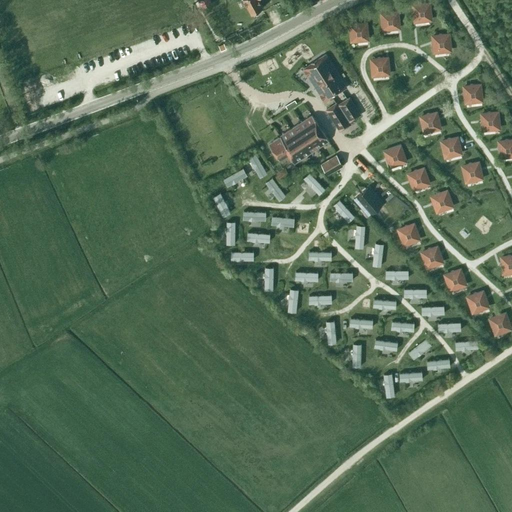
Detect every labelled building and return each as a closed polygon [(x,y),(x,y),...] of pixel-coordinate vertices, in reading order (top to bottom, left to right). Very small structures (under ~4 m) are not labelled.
[(243,0),(243,1),(245,4),(246,4),(251,13),(262,7),(257,0),(243,0)] [(413,5),(414,20),(420,19),(421,21),(423,20),(424,19),(430,18),(429,13),(430,11),(430,10),(429,8),(428,3),(423,4),(421,2),(419,3),(418,4),(413,5)] [(398,26),(396,11),(391,12),(389,11),(388,11),(386,12),(381,13),(382,18),(380,20),(381,22),(382,23),(383,28),(388,28),(389,29),(391,29),(393,27),(398,26)] [(367,38),(365,23),(360,23),(358,22),(356,22),(355,24),(350,24),(350,30),(349,31),(349,33),(351,34),(351,40),(357,39),(358,40),(360,40),(361,39),(367,38)] [(432,35),(434,51),(439,50),(441,51),(443,51),(444,50),(449,49),(449,44),(450,42),(450,40),(448,39),(448,34),(442,34),(441,33),(439,33),(438,35),(432,35)] [(304,68),(324,100),(345,86),(324,54),(304,68)] [(388,73),(386,57),(381,58),(379,57),(377,57),(376,58),(371,59),(371,64),(370,66),(370,68),(372,69),(372,74),(378,74),(379,75),(381,75),(382,73),(388,73)] [(463,86),(465,101),(471,101),(472,102),(474,101),(475,100),(481,99),(480,94),(481,92),(481,90),(480,89),(479,84),(473,84),(472,83),(470,84),(469,85),(463,86)] [(349,97),(339,104),(338,104),(336,102),(325,109),(339,131),(350,123),(349,121),(360,114),(349,97)] [(481,113),(483,129),(488,128),(490,129),(492,129),(493,127),(498,127),(498,121),(499,120),(498,118),(497,117),(496,111),(491,112),(489,111),(487,111),(486,112),(481,113)] [(439,127),(435,112),(430,113),(428,112),(426,113),(425,114),(420,116),(421,121),(420,123),(421,125),(422,126),(424,131),(429,130),(431,131),(433,130),(434,128),(439,127)] [(280,136),(268,143),(279,160),(288,154),(294,162),(328,140),(312,114),(279,135),(280,136)] [(460,152),(456,137),(451,138),(449,137),(447,138),(446,139),(441,140),(442,146),(441,147),(442,149),(443,150),(445,156),(450,154),(452,155),(454,155),(454,153),(460,152)] [(498,141),(500,156),(506,155),(507,157),(509,156),(510,155),(511,154),(511,139),(508,139),(507,138),(505,139),(504,140),(498,141)] [(385,151),(390,165),(395,163),(397,164),(398,164),(399,162),(404,160),(403,155),(403,153),(403,151),(401,151),(399,145),(394,147),(392,146),(391,147),(390,149),(385,151)] [(258,176),(265,172),(255,151),(247,156),(258,176)] [(342,165),(336,154),(320,163),(326,174),(342,165)] [(481,177),(477,162),(472,163),(470,162),(468,162),(467,164),(462,165),(463,171),(462,172),(463,174),(464,175),(466,181),(471,179),(473,180),(475,180),(476,178),(481,177)] [(221,177),(226,184),(246,174),(241,166),(221,177)] [(408,173),(413,188),(418,186),(420,187),(422,186),(423,184),(428,182),(426,177),(427,176),(426,174),(424,173),(422,168),(417,170),(416,169),(414,169),(413,171),(408,173)] [(286,175),(282,170),(276,174),(279,179),(286,175)] [(317,194),(324,188),(309,171),(302,177),(317,194)] [(277,200),(284,195),(271,176),(264,181),(277,200)] [(371,213),(381,204),(367,187),(357,195),(371,213)] [(221,215),(229,211),(219,190),(211,194),(221,215)] [(431,196),(437,210),(442,208),(443,209),(445,208),(446,207),(451,205),(449,200),(450,198),(449,196),(448,195),(446,190),(441,192),(439,191),(437,192),(436,194),(431,196)] [(347,221),(354,215),(339,198),(332,204),(347,221)] [(438,212),(439,215),(454,210),(452,206),(438,212)] [(264,218),(265,210),(242,209),(241,217),(264,218)] [(292,225),(293,216),(270,214),(269,223),(292,225)] [(224,242),(233,242),(234,220),(225,219),(224,242)] [(353,246),(362,247),(364,224),(355,223),(353,246)] [(418,238),(413,223),(408,225),(406,224),(404,225),(403,227),(398,229),(400,234),(399,235),(400,237),(401,238),(403,243),(409,241),(410,242),(412,242),(413,240),(418,238)] [(267,240),(268,232),(245,230),(244,239),(267,240)] [(371,264),(380,265),(381,242),(373,242),(371,264)] [(441,261),(436,246),(431,248),(429,247),(427,248),(427,249),(421,251),(423,256),(422,258),(423,260),(425,261),(427,266),(432,264),(433,265),(435,264),(436,263),(441,261)] [(253,259),(253,251),(230,249),(230,258),(253,259)] [(330,259),(330,250),(307,249),(307,258),(330,259)] [(501,256),(503,272),(508,271),(510,272),(511,272),(511,271),(511,255),(510,254),(508,254),(506,256),(501,256)] [(263,288),(272,289),(273,266),(264,266),(263,288)] [(407,276),(407,268),(384,268),(384,276),(407,276)] [(316,279),(316,270),(293,269),(293,278),(316,279)] [(465,283),(459,269),(454,271),(452,270),(451,270),(450,272),(445,274),(446,279),(446,281),(446,283),(448,283),(450,289),(455,287),(457,287),(459,287),(459,285),(465,283)] [(351,279),(351,271),(328,270),(328,279),(351,279)] [(425,295),(425,286),(402,286),(402,295),(425,295)] [(297,288),(288,287),(286,310),(295,311),(297,288)] [(487,305),(482,291),(477,293),(475,292),(473,292),(472,294),(467,296),(469,301),(468,303),(469,305),(470,305),(472,311),(478,309),(479,310),(481,309),(482,307),(487,305)] [(330,302),(330,293),(307,293),(307,302),(330,302)] [(394,307),(395,298),(372,296),(371,305),(394,307)] [(443,312),(443,303),(420,304),(420,313),(443,312)] [(510,327),(504,313),(499,314),(497,314),(496,314),(495,316),(490,318),(491,323),(491,325),(491,327),(493,327),(495,333),(500,331),(502,332),(503,331),(504,329),(510,327)] [(371,326),(372,318),(349,316),(348,325),(371,326)] [(333,319),(324,319),(326,342),(334,341),(333,319)] [(413,329),(413,321),(391,320),(390,328),(413,329)] [(459,328),(459,320),(436,320),(436,329),(459,328)] [(430,343),(425,336),(407,350),(412,357),(430,343)] [(396,348),(397,339),(374,337),(373,346),(396,348)] [(476,347),(476,338),(453,339),(453,347),(476,347)] [(360,342),(351,342),(350,365),(359,365),(360,342)] [(448,365),(448,357),(425,359),(426,367),(448,365)] [(420,378),(420,369),(397,371),(398,380),(420,378)] [(384,395),(393,394),(391,372),(382,373),(384,395)]
